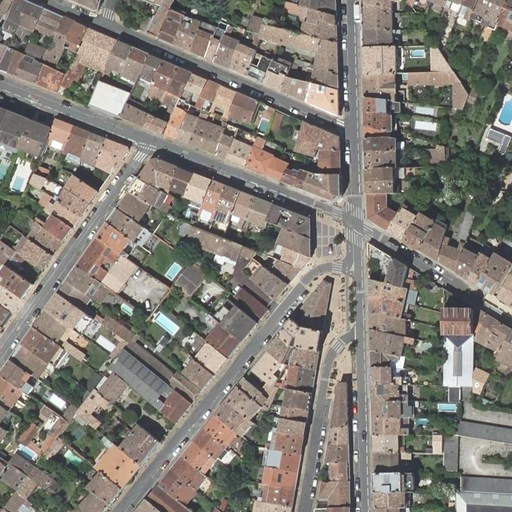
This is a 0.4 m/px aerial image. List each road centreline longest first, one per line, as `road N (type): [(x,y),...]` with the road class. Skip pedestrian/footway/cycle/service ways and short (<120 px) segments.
road 1 (residential): [(348,265),(316,270),(301,283),(117,511)]
road 2 (residential): [(354,127),(106,24)]
road 3 (residential): [(0,354),(147,140)]
road 4 (tertiary): [(147,140),(349,219)]
road 5 (residential): [(305,511),(327,365),(338,345),(360,331)]
road 6 (tertiary): [(356,223),(511,315)]
road 7 (tertiary): [(365,511),(360,331)]
road 8 (tertiary): [(0,84),(147,140)]
road 9 (tertiary): [(354,127),(349,0)]
